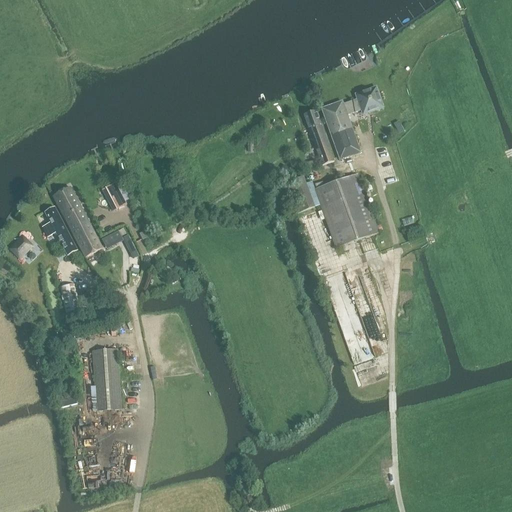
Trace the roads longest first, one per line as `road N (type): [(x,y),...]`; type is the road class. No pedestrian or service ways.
road 1 (track): [(398,254),(436,239),(511,153)]
road 2 (track): [(394,426),(331,482),(273,511)]
